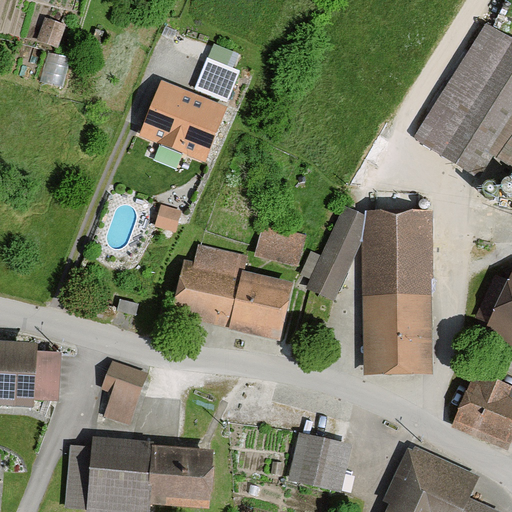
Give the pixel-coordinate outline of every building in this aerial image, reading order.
[(58,52),(65,28),(46,22),(39,46),(58,52)] [(511,184),(511,51),(486,33),(406,150),(458,185),(475,159),(511,184)] [(134,147),(201,175),(225,119),(157,90),(134,147)] [(183,213),(161,207),(154,229),(176,235),(183,213)] [(341,227),(300,299),(329,313),(358,261),(359,388),(430,390),(429,219),(357,219),(357,234),(341,227)] [(311,235),(262,221),(248,271),(297,284),(311,235)] [(167,330),(278,352),(290,292),(179,270),(167,330)] [(511,365),(511,284),(502,281),(473,350),(511,365)] [(138,307),(120,301),(117,312),(135,317),(138,307)] [(0,401),(72,402),(73,345),(19,344),(20,327),(0,326),(0,401)] [(107,413),(134,420),(147,367),(110,358),(102,388),(113,391),(107,413)] [(449,432),(507,455),(511,442),(511,399),(469,382),(449,432)] [(150,511),(151,511),(169,511),(211,511),(215,457),(157,453),(158,437),(92,433),(91,446),(85,446),(69,445),(65,511),(77,511),(150,511)] [(342,494),(353,444),(299,433),(289,483),(342,494)] [(473,511),(397,481),(384,511),(473,511)]
